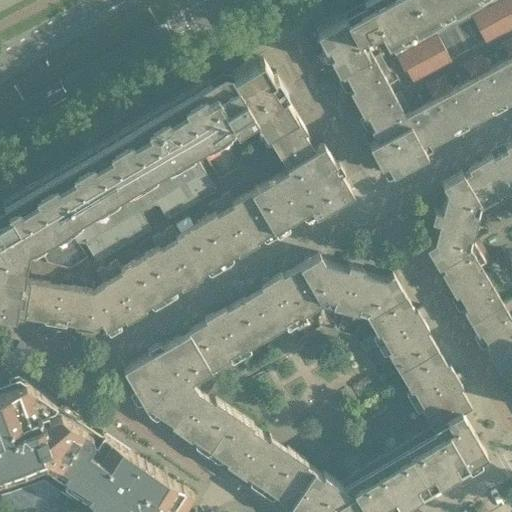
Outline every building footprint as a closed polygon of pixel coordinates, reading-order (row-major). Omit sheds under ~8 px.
[(511,0),(359,0),(314,25),(323,41),(326,39),(330,46),(326,48),(334,63),(365,46),(355,29),(365,24),(368,30),(379,25),(403,69),(405,68),(412,81),(450,60),(436,34),(471,15),(485,41),(511,26),(511,0)] [(508,57),(499,62),(511,86),(511,37),(501,43),(508,57)] [(367,45),(365,46),(334,63),(341,75),(346,77),(351,85),(349,90),(355,102),(388,84),(383,74),(389,71),(379,53),(373,56),(367,45)] [(470,77),(461,83),(479,115),(511,97),(511,86),(499,62),(489,67),(481,54),(463,64),(470,77)] [(257,55),(231,71),(227,66),(219,64),(85,144),(0,195),(0,309),(25,314),(31,279),(19,277),(24,245),(28,242),(32,248),(68,227),(76,241),(84,236),(86,240),(85,242),(95,259),(98,260),(149,229),(149,227),(142,215),(143,210),(139,203),(151,196),(153,200),(152,200),(154,204),(158,205),(165,217),(168,217),(216,189),(193,152),(238,125),(235,120),(252,110),(263,128),(294,109),(282,90),(278,93),(268,76),(272,73),(262,57),(257,55)] [(439,136),(440,136),(479,115),(461,83),(451,88),(443,75),(425,84),(432,98),(421,104),(427,113),(425,114),(428,118),(429,117),(439,136)] [(388,84),(355,102),(362,114),(367,116),(372,123),(370,129),(376,139),(409,122),(404,113),(410,110),(400,91),(394,95),(388,84)] [(421,104),(404,113),(409,122),(376,139),(368,144),(384,173),(387,174),(426,153),(422,146),(439,136),(429,117),(428,118),(425,114),(427,113),(421,104)] [(306,130),(294,109),(263,128),(280,157),(287,167),(250,189),(273,227),(309,205),(314,213),(348,193),(350,187),(340,170),(338,171),(333,164),(335,163),(323,142),(313,148),(309,140),(303,132),(306,130)] [(490,153),(480,159),(498,192),(508,186),(511,192),(511,190),(511,140),(505,145),(503,150),(496,154),(490,153)] [(480,159),(469,166),(467,167),(469,170),(463,173),(463,174),(462,175),(476,199),(484,213),(504,202),(498,192),(480,159)] [(433,207),(433,208),(427,206),(424,217),(430,218),(438,220),(433,240),(425,244),(437,265),(440,263),(439,261),(463,247),(461,243),(464,233),(471,235),(477,212),(470,211),(472,201),(476,199),(462,175),(463,174),(463,173),(461,170),(441,182),(445,190),(440,209),(433,207)] [(212,212),(195,222),(218,260),(235,250),(237,252),(248,245),(249,247),(250,246),(249,245),(257,240),(255,238),(273,227),(250,189),(233,199),(228,191),(221,195),(220,198),(217,200),(214,199),(207,203),(212,212)] [(172,224),(165,229),(164,231),(161,234),(158,233),(151,237),(156,246),(138,256),(161,294),(180,283),(181,286),(192,279),(193,280),(194,280),(193,278),(201,274),(199,272),(218,260),(195,222),(177,233),(172,224)] [(478,238),(463,247),(439,261),(440,263),(443,269),(440,270),(447,282),(480,264),(489,258),(478,238)] [(349,255),(346,266),(323,260),(319,252),(300,263),(320,297),(324,294),(333,297),(331,303),(356,310),(358,303),(367,306),(369,309),(402,289),(392,271),(384,276),(360,270),(363,259),(349,255)] [(102,282),(92,289),(90,303),(100,320),(105,328),(124,317),(125,319),(135,313),(136,315),(137,314),(136,313),(145,307),(143,305),(161,294),(138,256),(121,267),(116,258),(109,262),(108,265),(105,267),(102,266),(95,270),(102,282)] [(280,272),(270,278),(267,273),(257,278),(260,283),(260,284),(261,286),(244,296),(267,334),(285,323),(284,321),(301,311),(302,313),(323,301),(320,297),(300,263),(281,274),(280,272)] [(485,273),(480,264),(447,282),(454,294),(459,295),(464,303),(462,308),(469,320),(502,301),(496,291),(501,287),(491,270),(485,273)] [(78,286),(31,279),(25,314),(54,318),(53,322),(65,323),(65,320),(74,321),(93,324),(100,320),(90,303),(92,289),(78,286)] [(402,289),(369,309),(364,312),(376,333),(379,331),(389,348),(386,349),(398,369),(436,346),(426,329),(428,327),(422,317),(427,314),(421,305),(414,309),(402,289)] [(214,311),(204,317),(205,319),(187,330),(210,368),(230,356),(228,354),(245,344),(246,346),(267,334),(244,296),(225,307),(221,300),(211,306),(214,311)] [(502,301),(469,320),(476,332),(482,333),(486,341),(485,346),(491,357),(511,345),(511,308),(508,311),(502,301)] [(145,407),(148,405),(210,368),(187,330),(122,368),(145,407)] [(511,345),(491,357),(499,370),(502,368),(506,375),(510,373),(511,371),(511,345)] [(447,365),(436,346),(398,369),(410,389),(412,388),(422,404),(420,406),(431,425),(460,408),(461,409),(470,404),(459,384),(466,380),(460,370),(455,373),(449,363),(447,365)] [(208,511),(199,506),(197,510),(185,502),(192,491),(23,378),(19,379),(15,374),(10,369),(3,364),(0,361),(0,511),(208,511)] [(210,368),(148,405),(172,421),(170,423),(171,424),(190,436),(191,434),(202,442),(208,446),(220,429),(233,409),(214,396),(213,398),(206,393),(216,379),(210,368)] [(460,408),(431,425),(346,476),(347,478),(341,482),(342,483),(322,511),(381,511),(485,451),(461,409),(460,408)] [(243,416),(233,409),(220,429),(208,446),(226,458),(224,460),(234,466),(231,471),(240,477),(243,473),(244,473),(245,471),(261,482),(286,445),(269,433),(267,435),(251,424),(252,422),(243,416)] [(306,459),(286,445),(261,482),(279,494),(278,496),(278,497),(275,501),(285,507),(288,503),(297,510),(299,508),(305,511),(322,511),(342,483),(341,482),(322,469),(321,471),(305,461),(306,459)]
